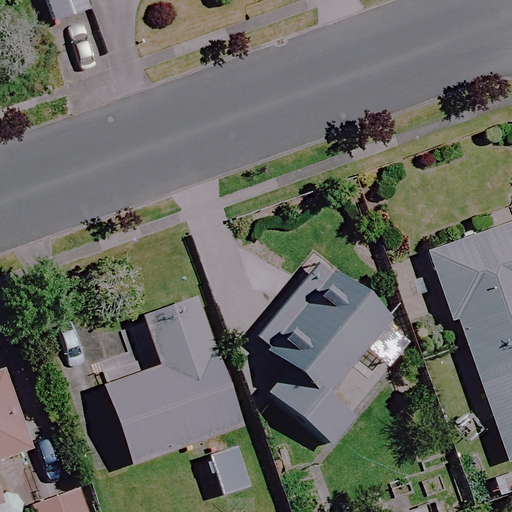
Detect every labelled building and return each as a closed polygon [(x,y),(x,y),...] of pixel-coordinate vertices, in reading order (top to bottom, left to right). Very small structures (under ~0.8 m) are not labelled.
[(32,0),(37,21),(76,13),(73,0),(32,0)] [(511,224),(419,260),(425,274),(405,282),(418,319),(422,317),(436,354),(458,346),(504,468),(511,465),(511,224)] [(407,347),(323,267),(250,345),(282,375),(262,396),(324,454),(353,423),(323,395),(361,355),(381,374),(407,347)] [(235,433),(195,310),(140,328),(154,372),(100,389),(126,469),(235,433)] [(0,465),(32,456),(3,364),(0,364),(0,465)] [(30,510),(30,511),(82,511),(77,495),(30,510)]
